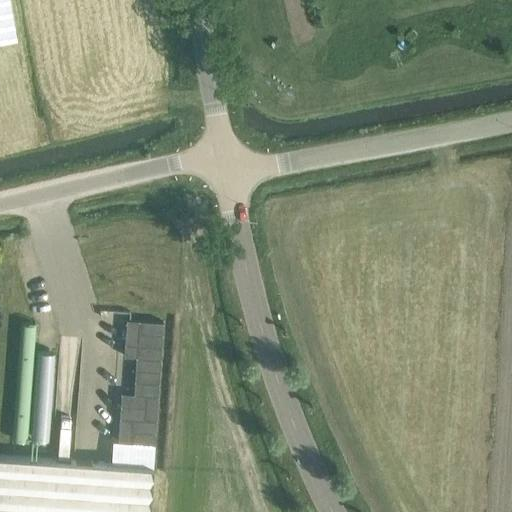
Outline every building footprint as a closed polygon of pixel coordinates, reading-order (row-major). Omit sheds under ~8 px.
[(0,0),(0,42),(17,39),(9,0),(0,0)] [(155,446),(162,323),(124,321),(122,357),(134,358),(132,407),(119,407),(117,444),(155,446)] [(50,440),(53,349),(36,348),(33,440),(50,440)] [(18,352),(15,437),(28,438),(31,353),(18,352)] [(0,511),(149,511),(153,465),(0,454),(0,511)]
